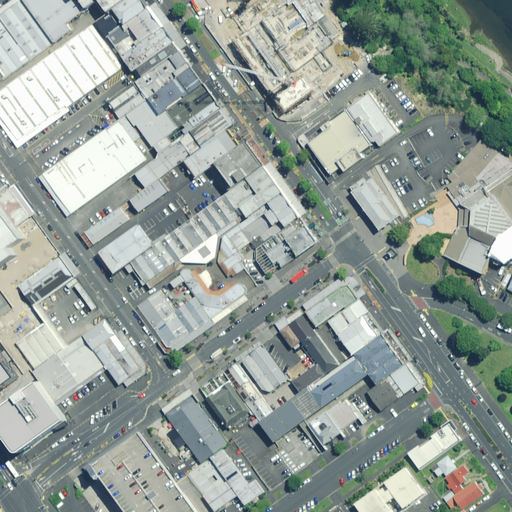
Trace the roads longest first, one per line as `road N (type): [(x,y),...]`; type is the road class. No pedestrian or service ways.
road 1 (tertiary): [(348,251),(163,0)]
road 2 (unclassified): [(0,142),(170,380)]
road 3 (tertiary): [(170,380),(348,251)]
road 4 (unclassified): [(448,390),(284,511)]
road 5 (tertiary): [(185,0),(287,138)]
road 6 (tertiary): [(448,390),(348,251)]
road 7 (tertiary): [(59,458),(170,380)]
road 8 (tertiary): [(287,138),(358,244)]
